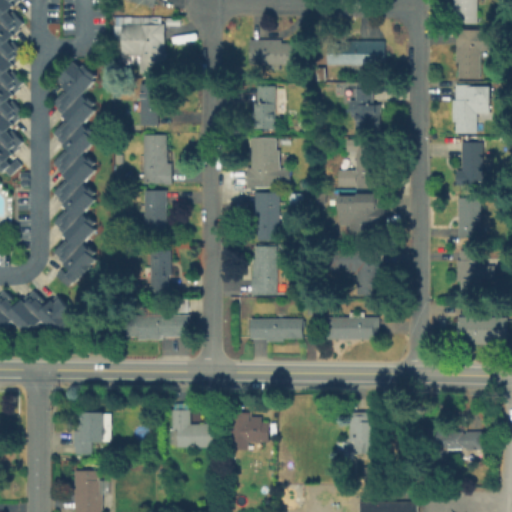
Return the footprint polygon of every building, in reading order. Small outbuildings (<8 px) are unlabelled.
[(1,172),(0,170),(0,0),(16,0),(6,10),(8,13),(11,10),(19,18),(16,22),(20,27),(6,40),(8,43),(11,40),(20,50),(15,54),(19,58),(6,70),(8,72),(12,68),(22,79),(19,82),(21,85),(5,100),(8,102),(11,100),(22,111),(17,115),(19,118),(6,130),(8,132),(11,129),(21,139),(16,143),(19,147),(6,159),(10,163),(1,172)] [(132,0),(157,0),(155,9),(132,4),(132,0)] [(456,0),(479,0),(480,24),(457,24),(456,0)] [(162,20),(161,26),(165,26),(165,76),(140,76),(140,65),(123,65),(123,25),(128,25),(128,20),(162,20)] [(493,31),(492,52),(484,52),(483,80),(460,79),(461,30),(493,31)] [(366,31),(366,41),(387,41),(387,66),(325,66),(325,42),(345,42),(345,31),(366,31)] [(284,39),(284,45),(300,45),(300,64),(251,64),(251,39),(284,39)] [(67,286),(54,275),(60,269),(65,273),(69,268),(52,254),(56,249),(51,246),(62,233),(56,228),(58,226),(52,221),(62,210),(66,213),(69,209),(51,193),(63,180),(66,183),(69,180),(54,167),(58,163),(54,160),(62,150),(66,153),(69,150),(51,134),(62,121),(65,123),(67,121),(54,110),(56,107),(51,102),(61,90),(64,93),(67,90),(54,79),(71,59),(81,67),(84,64),(92,71),(89,75),(94,80),(82,93),(97,106),(82,123),(96,136),(82,152),(93,162),(90,166),(94,169),(82,184),(96,196),(82,213),(98,226),(83,243),(99,256),(75,283),(72,280),(67,286)] [(372,83),(372,90),(374,90),(374,108),(376,108),(376,117),(374,117),(374,128),(358,128),(358,118),(353,118),(353,106),(358,106),(358,90),(360,90),(360,83),(372,83)] [(142,127),(142,85),(161,85),(161,127),(142,127)] [(457,86),(491,86),(491,114),(482,114),(482,134),(458,135),(457,86)] [(258,131),(258,90),(276,90),(276,131),(258,131)] [(167,139),(167,166),(172,166),(172,185),(144,184),(144,139),(167,139)] [(276,140),(276,152),(281,153),(281,170),(286,170),(286,189),(252,189),(253,140),(276,140)] [(379,154),(379,188),(340,187),(340,170),(357,170),(357,154),(347,154),(347,141),(379,142),(379,154)] [(464,172),(465,144),(485,145),(485,186),(458,186),(458,172),(464,172)] [(168,191),(168,232),(147,232),(147,218),(139,217),(139,207),(147,207),(147,191),(168,191)] [(258,242),(258,195),(280,195),(279,242),(258,242)] [(378,221),(378,239),(356,239),(356,226),(339,226),(339,198),(383,198),(383,221),(378,221)] [(460,238),(460,199),(482,199),(482,239),(460,238)] [(256,295),(256,246),(278,246),(278,295),(256,295)] [(171,291),(154,291),(154,251),(173,251),(173,278),(171,278),(171,291)] [(377,273),(377,296),(359,296),(359,273),(336,273),(336,252),(380,252),(380,273),(377,273)] [(482,255),(482,266),(495,266),(495,278),(482,278),(482,293),(458,293),(458,254),(482,255)] [(0,293),(4,289),(17,302),(25,293),(27,295),(33,289),(46,302),(55,294),(73,312),(67,318),(71,322),(59,335),(43,320),(27,336),(11,320),(0,331),(0,293)] [(188,311),(178,311),(177,299),(187,298),(187,305),(188,311)] [(161,339),(127,340),(127,315),(192,313),(192,335),(161,336),(161,339)] [(489,342),(489,344),(476,344),(476,341),(460,341),(460,317),(507,317),(507,342),(489,342)] [(330,339),(330,319),(382,319),(382,339),(330,339)] [(254,321),(305,322),(305,342),(254,341),(254,321)] [(192,409),(192,427),(218,427),(218,450),(185,450),(171,445),(171,432),(174,432),(175,409),(192,409)] [(380,413),(380,422),(387,422),(387,456),(358,456),(358,440),(354,440),(354,413),(380,413)] [(107,414),(107,417),(114,417),(114,442),(107,442),(107,445),(95,445),(95,456),(75,456),(75,432),(84,432),(84,414),(107,414)] [(249,414),(249,423),(253,423),(253,418),(264,418),(263,423),(270,423),(270,442),(249,442),(249,449),(230,449),(230,414),(249,414)] [(465,433),(467,433),(467,431),(484,430),(484,450),(433,451),(432,428),(449,428),(449,431),(465,430),(465,433)] [(76,511),(76,473),(103,473),(103,511),(76,511)] [(422,501),(421,511),(362,511),(362,501),(422,501)]
